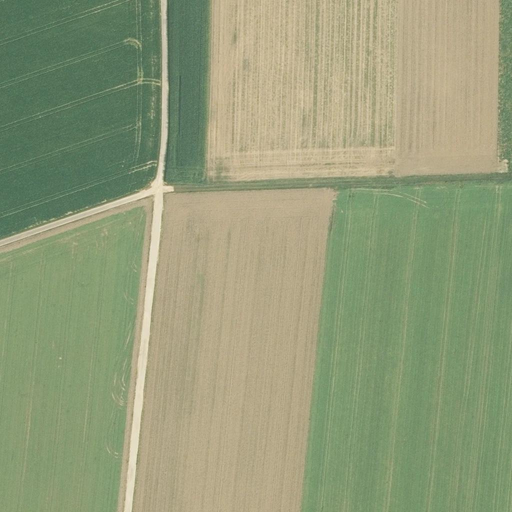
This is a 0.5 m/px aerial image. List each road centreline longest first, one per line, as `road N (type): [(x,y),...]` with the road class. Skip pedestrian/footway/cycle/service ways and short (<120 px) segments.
road 1 (track): [(159,189),(511,175)]
road 2 (track): [(159,189),(127,511)]
road 3 (track): [(159,189),(163,0)]
road 4 (track): [(0,243),(159,189)]
